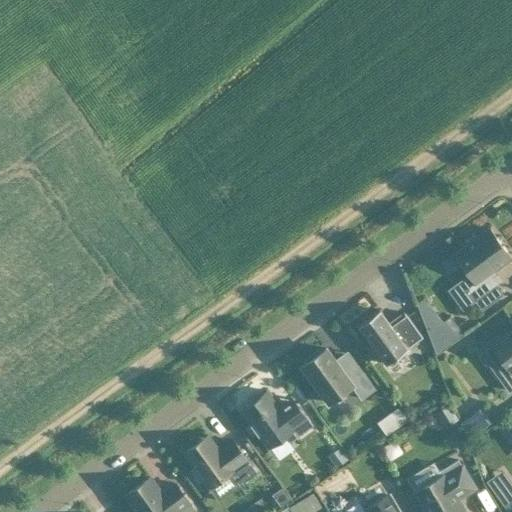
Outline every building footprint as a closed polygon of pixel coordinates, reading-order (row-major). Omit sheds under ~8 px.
[(468,276),(449,290),(463,309),(475,300),(476,299),(495,286),(487,275),(511,257),(490,228),(477,238),(474,235),(465,242),(467,245),(453,255),(468,276)] [(501,294),(495,286),(476,299),(482,308),(501,294)] [(423,337),(405,313),(390,324),(379,309),(358,325),(386,364),(423,337)] [(432,330),(429,332),(436,351),(440,348),(462,333),(450,317),(432,330)] [(511,329),(490,346),(509,371),(499,378),(509,391),(511,388),(511,329)] [(345,374),(336,361),(326,348),(320,352),(318,350),(306,359),(307,362),(302,366),(328,402),(352,385),(361,398),(375,389),(357,365),(345,374)] [(307,418),(295,403),(282,412),(267,391),(241,410),(269,448),(293,430),(297,435),(311,424),(307,418)] [(388,433),(409,417),(400,404),(379,420),(388,433)] [(448,404),(434,412),(443,427),(457,419),(448,404)] [(467,440),(492,422),(480,406),(460,421),(467,440)] [(403,443),(428,432),(421,417),(396,427),(403,443)] [(257,473),(234,440),(220,450),(208,434),(183,453),(209,488),(230,473),(239,486),(257,473)] [(415,446),(401,454),(409,469),(423,462),(415,446)] [(341,449),(331,456),(338,466),(348,459),(341,449)] [(414,493),(425,511),(465,511),(457,499),(475,488),(462,465),(461,465),(458,460),(438,471),(441,476),(414,493)] [(511,501),(511,483),(502,470),(488,479),(507,505),(511,501)] [(150,477),(125,495),(137,511),(191,511),(195,510),(175,483),(162,493),(150,477)] [(282,488),(273,494),(281,506),(290,499),(282,488)] [(293,511),(308,511),(322,504),(314,490),(290,505),(293,511)] [(398,511),(389,495),(366,509),(368,511),(398,511)]
